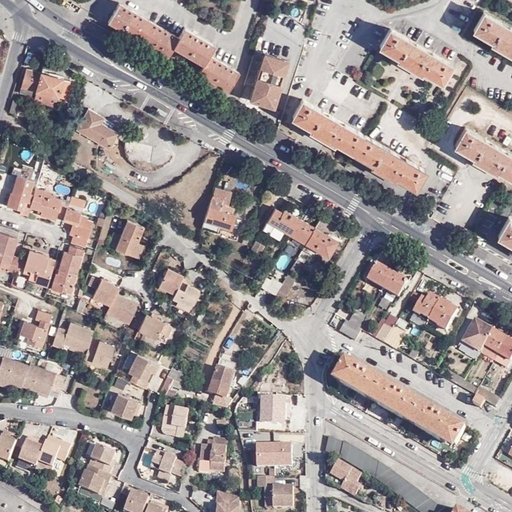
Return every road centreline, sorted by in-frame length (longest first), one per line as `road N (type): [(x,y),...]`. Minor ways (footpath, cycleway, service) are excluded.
road 1 (residential): [(0,118),(167,227),(248,300),(305,335)]
road 2 (tertiary): [(96,57),(378,217)]
road 3 (unknown): [(305,335),(347,345),(493,433)]
road 4 (residential): [(314,398),(463,484)]
road 5 (tertiary): [(378,217),(511,297)]
road 6 (residential): [(378,217),(305,335)]
road 7 (unknown): [(250,59),(142,0)]
